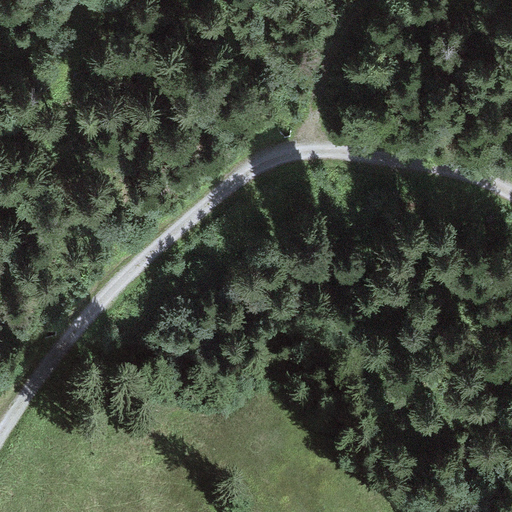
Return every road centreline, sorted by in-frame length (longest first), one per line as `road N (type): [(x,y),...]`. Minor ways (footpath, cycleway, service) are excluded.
road 1 (track): [(511,192),(456,169),(350,152),(299,149),(266,157),(126,274),(0,433)]
road 2 (track): [(299,149),(322,66),(363,0)]
